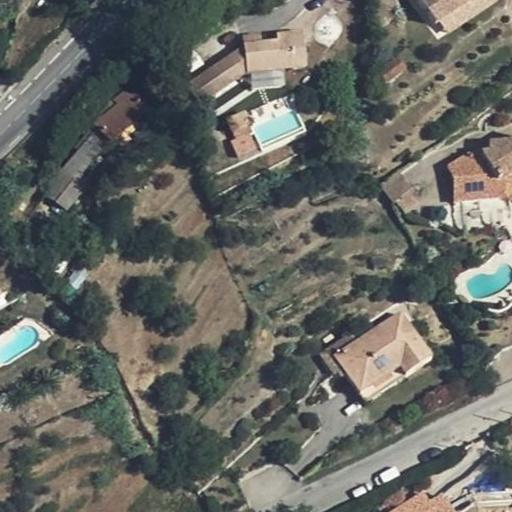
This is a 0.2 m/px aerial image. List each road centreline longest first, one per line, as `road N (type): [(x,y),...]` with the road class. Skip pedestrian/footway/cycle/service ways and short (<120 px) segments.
road 1 (unclassified): [(511,398),(283,511)]
road 2 (secondary): [(0,132),(135,0)]
